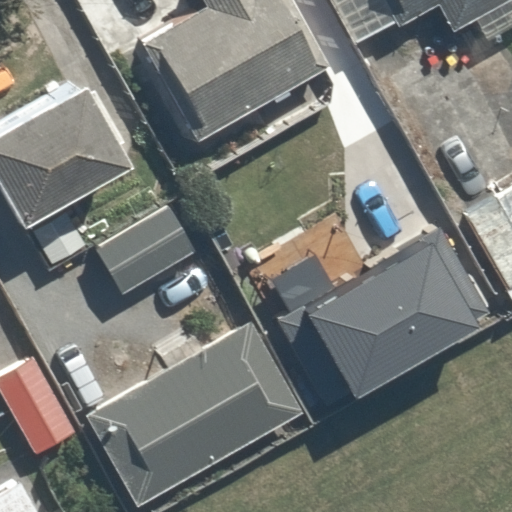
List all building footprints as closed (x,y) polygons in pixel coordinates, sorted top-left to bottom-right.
[(181,0),(134,20),(176,121),(310,65),(282,0),(181,0)] [(511,0),(320,0),(341,39),(416,0),(426,0),(448,42),(511,9),(511,0)] [(49,176),(93,155),(50,69),(0,93),(0,231),(20,271),(82,240),(49,176)] [(381,110),(296,152),(337,236),(423,194),(381,110)] [(166,196),(82,241),(106,287),(191,241),(166,196)] [(353,267),(282,308),(328,388),(399,347),(353,267)] [(237,317),(66,406),(113,497),(285,408),(237,317)] [(18,345),(0,354),(0,402),(21,442),(58,423),(18,345)] [(32,511),(13,471),(0,477),(0,511),(32,511)]
